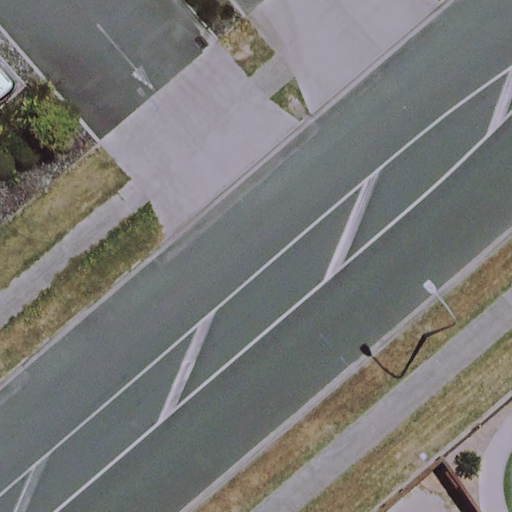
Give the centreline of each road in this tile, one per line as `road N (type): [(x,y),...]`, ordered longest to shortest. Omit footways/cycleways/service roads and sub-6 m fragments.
road 1 (unclassified): [(19,511),(511,91)]
road 2 (unknown): [(49,0),(279,289)]
